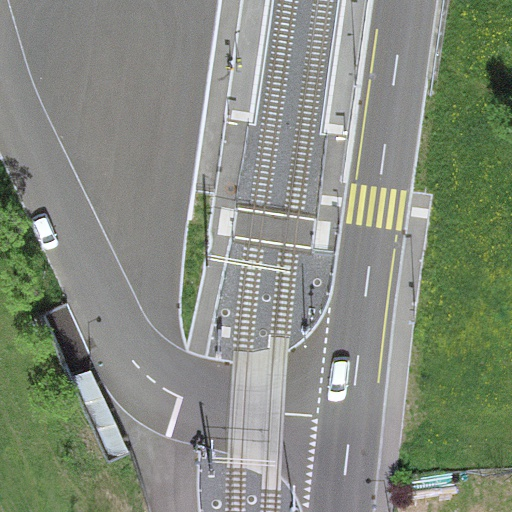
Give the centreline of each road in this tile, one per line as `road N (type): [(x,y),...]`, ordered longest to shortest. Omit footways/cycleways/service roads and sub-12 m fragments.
road 1 (unclassified): [(0,67),(134,363),(189,400),(350,422)]
road 2 (primary): [(403,0),(350,422)]
